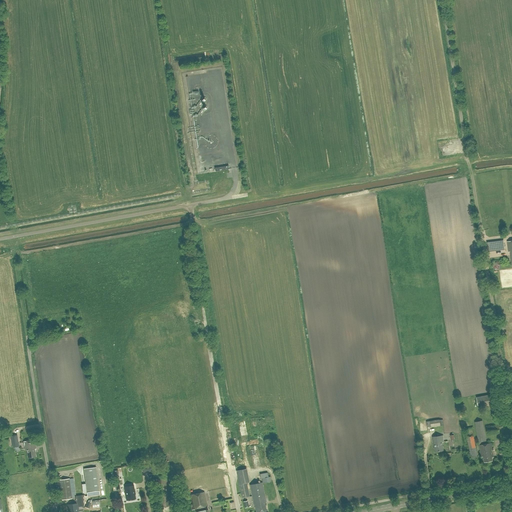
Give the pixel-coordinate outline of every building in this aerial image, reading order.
[(155,358),(156,363),(185,358),(184,354),(155,358)] [(204,387),(206,386),(205,380),(206,380),(205,380),(205,378),(205,377),(204,375),(204,372),(202,373),(201,373),(198,374),(198,373),(197,374),(198,374),(195,374),(197,382),(198,388),(200,387),(201,387),(203,386),(203,387),(204,387)] [(478,407),(498,404),(496,394),(477,397),(478,407)] [(487,444),(486,441),(482,421),(475,422),(478,442),(479,442),(479,445),(481,457),(483,457),(484,462),(493,460),(492,457),(494,457),(491,443),(487,444)] [(499,427),(499,424),(486,426),(488,435),(500,433),(504,432),(503,426),(499,427)] [(205,445),(204,446),(205,448),(205,446),(214,444),(214,446),(215,446),(212,429),(202,431),(202,436),(204,436),(205,445)] [(471,458),(477,457),(473,434),(467,435),(471,458)] [(444,451),(442,442),(444,442),(443,435),(432,437),(433,443),(434,443),(435,452),(444,451)] [(36,457),(35,449),(36,448),(35,440),(24,442),(25,450),(27,450),(28,458),(36,457)] [(249,447),(252,456),(262,454),(259,444),(249,447)] [(87,493),(99,491),(96,467),(84,469),(87,493)] [(229,472),(213,475),(217,497),(233,494),(229,472)] [(62,500),(72,499),(69,479),(59,480),(62,500)] [(165,495),(174,493),(172,481),(162,483),(165,495)] [(259,511),(266,511),(264,502),(266,502),(262,482),(250,485),(254,506),(255,506),(256,511),(259,511)] [(246,483),(239,484),(242,498),(249,497),(246,483)] [(126,500),(136,499),(135,495),(135,494),(135,490),(134,490),(134,485),(124,487),(126,500)] [(204,492),(189,495),(192,510),(195,509),(195,511),(208,511),(207,507),(204,492)] [(78,510),(78,507),(84,506),(83,495),(75,496),(76,504),(68,505),(68,509),(69,509),(69,511),(77,511),(77,510),(78,510)]
